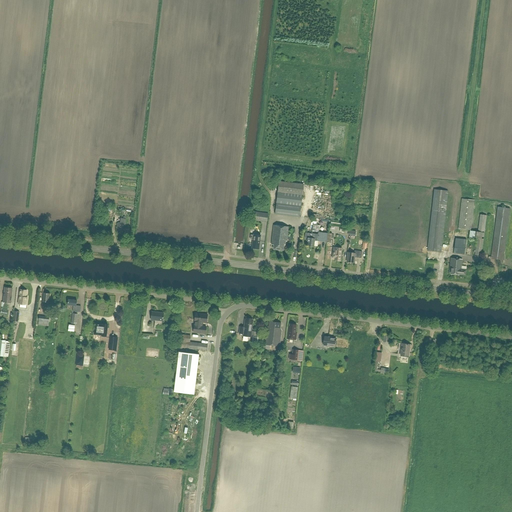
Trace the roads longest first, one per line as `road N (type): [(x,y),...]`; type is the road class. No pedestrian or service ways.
road 1 (tertiary): [(511,298),(0,237)]
road 2 (unclassified): [(511,337),(247,304),(223,316)]
road 3 (unclassified): [(223,316),(205,301),(0,277)]
road 4 (unclassified): [(196,511),(223,316)]
